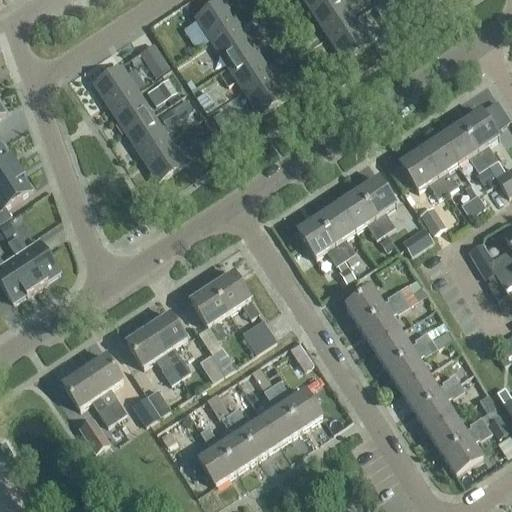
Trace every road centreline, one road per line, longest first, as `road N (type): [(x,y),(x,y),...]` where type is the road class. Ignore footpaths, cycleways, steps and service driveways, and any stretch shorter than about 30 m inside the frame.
road 1 (residential): [(427,511),(231,210)]
road 2 (residential): [(231,210),(475,43)]
road 3 (residential): [(104,290),(32,79)]
road 4 (residential): [(104,290),(231,210)]
road 5 (residential): [(32,79),(158,0)]
road 6 (residential): [(0,359),(104,290)]
